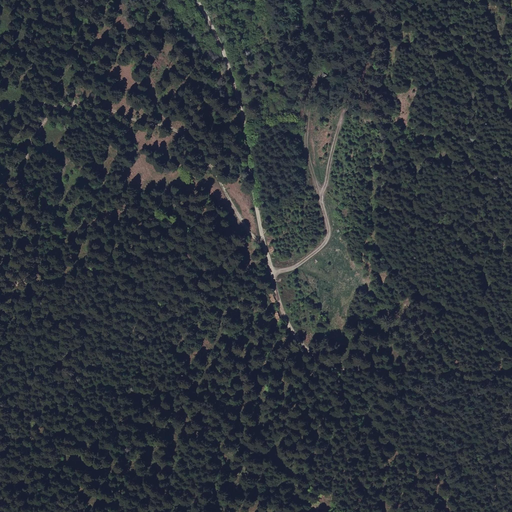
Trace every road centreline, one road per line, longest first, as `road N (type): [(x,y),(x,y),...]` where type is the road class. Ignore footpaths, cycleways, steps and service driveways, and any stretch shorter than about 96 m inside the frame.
road 1 (track): [(197,0),(228,55),(257,218),(283,308),(306,348),(336,366),(511,391)]
road 2 (track): [(272,272),(296,266),(329,231),(306,155),(314,84)]
